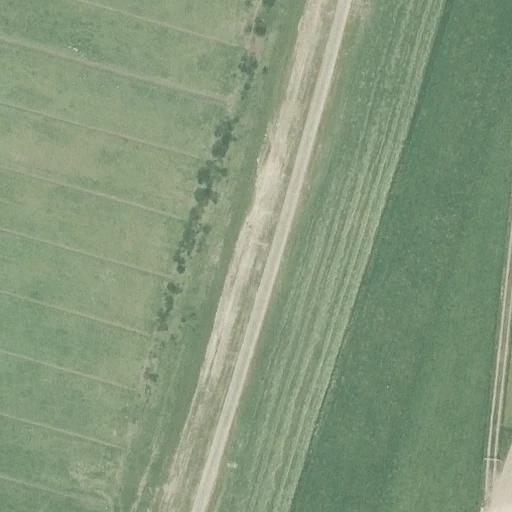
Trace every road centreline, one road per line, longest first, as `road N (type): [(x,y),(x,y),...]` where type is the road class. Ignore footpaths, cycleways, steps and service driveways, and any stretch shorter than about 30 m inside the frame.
road 1 (track): [(198,511),(345,0)]
road 2 (track): [(511,266),(496,507)]
